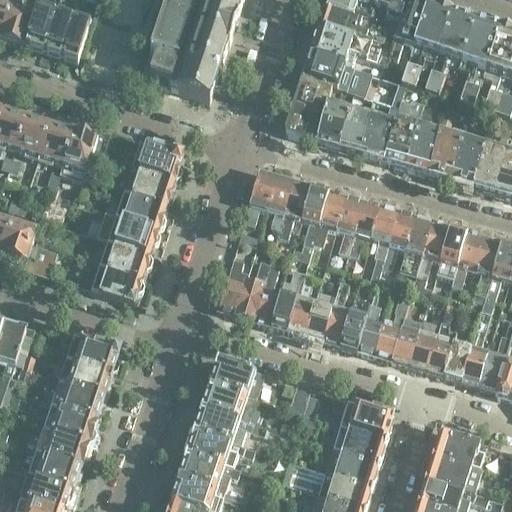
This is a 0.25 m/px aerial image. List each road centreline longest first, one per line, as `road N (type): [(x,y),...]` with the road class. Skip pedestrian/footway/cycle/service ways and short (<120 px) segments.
road 1 (residential): [(243,141),(511,222)]
road 2 (residential): [(421,410),(174,336)]
road 3 (residential): [(243,141),(0,68)]
road 4 (residential): [(174,336),(243,141)]
road 5 (residential): [(170,348),(0,293)]
road 6 (residential): [(115,511),(170,348)]
road 7 (residential): [(243,141),(286,0)]
